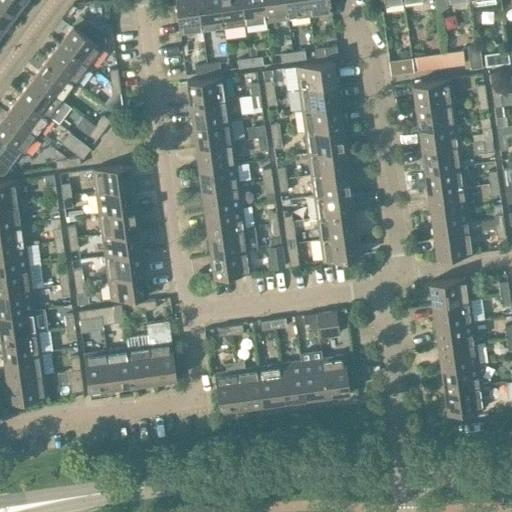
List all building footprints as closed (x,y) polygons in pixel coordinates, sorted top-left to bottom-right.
[(0,0),(0,5),(13,15),(24,0),(0,0)] [(202,30),(197,0),(175,0),(180,33),(202,30)] [(224,27),(219,0),(197,0),(202,30),(224,27)] [(245,24),(241,0),(219,0),(224,27),(245,24)] [(266,21),(263,0),(241,0),(245,24),(266,21)] [(288,18),(285,0),(263,0),(266,21),(288,18)] [(309,15),(307,0),(285,0),(288,18),(309,15)] [(332,12),(330,0),(307,0),(309,15),(332,12)] [(462,0),(435,0),(437,11),(441,10),(446,7),(446,2),(462,0)] [(502,6),(500,0),(468,0),(470,11),(502,6)] [(0,30),(1,31),(13,15),(0,5),(0,30)] [(87,22),(81,30),(73,24),(59,42),(89,65),(103,46),(101,45),(105,40),(103,32),(90,22),(87,22)] [(89,65),(59,42),(46,59),(76,82),(89,65)] [(324,46),(325,55),(338,53),(336,45),(324,46)] [(479,45),(467,47),(470,67),(482,65),(479,45)] [(305,49),(292,51),(294,60),(306,58),(305,49)] [(294,60),(292,51),(280,52),(282,61),(294,60)] [(464,63),(462,52),(443,54),(444,65),(464,63)] [(444,65),(443,54),(412,59),(413,70),(444,65)] [(262,55),(250,57),(251,66),(263,64),(262,55)] [(251,66),(250,57),(238,58),(239,67),(251,66)] [(413,70),(412,59),(411,57),(389,60),(391,74),(413,71),(413,70)] [(63,99),(76,82),(46,59),(33,76),(63,99)] [(336,82),(333,60),(296,65),(299,88),(336,82)] [(219,61),(207,63),(208,71),(220,70),(219,61)] [(208,71),(207,63),(195,64),(196,73),(208,71)] [(119,79),(118,67),(109,68),(111,80),(119,79)] [(227,97),(224,75),(187,80),(190,103),(227,97)] [(63,99),(33,76),(20,94),(50,116),(58,123),(71,105),(63,99)] [(413,83),(416,105),(453,100),(450,78),(413,83)] [(121,92),(119,79),(111,80),(112,93),(121,92)] [(273,79),(264,80),(266,92),(275,91),(273,79)] [(260,93),(258,81),(250,82),(251,94),(260,93)] [(499,81),(490,82),(492,94),(501,93),(499,81)] [(339,104),(336,82),(299,88),(302,109),(339,104)] [(486,95),(484,83),(476,84),(477,96),(486,95)] [(276,103),(275,91),(266,92),(268,105),(276,103)] [(262,105),(260,93),(251,94),(253,107),(262,105)] [(502,105),(501,93),(492,94),(494,106),(502,105)] [(50,116),(20,94),(7,111),(37,134),(43,138),(46,134),(40,129),(50,116)] [(488,107),(486,95),(477,96),(479,108),(488,107)] [(230,119),(227,97),(190,103),(193,124),(230,119)] [(456,121),(453,100),(416,105),(419,126),(456,121)] [(342,125),(339,104),(302,109),(305,130),(342,125)] [(23,151),(37,134),(7,111),(0,120),(0,133),(8,140),(23,151)] [(103,129),(111,119),(104,114),(96,124),(103,129)] [(233,140),(230,119),(193,124),(196,143),(196,145),(233,140)] [(459,143),(456,121),(419,126),(422,148),(459,143)] [(279,122),(270,123),(272,135),(281,134),(279,122)] [(96,139),(103,129),(96,124),(89,134),(96,139)] [(266,136),(264,124),(256,125),(257,137),(266,136)] [(505,124),(496,125),(498,137),(507,136),(505,124)] [(345,147),(342,125),(305,130),(308,152),(345,147)] [(492,138),(490,126),(482,127),(483,139),(492,138)] [(0,151),(8,140),(0,133),(0,151)] [(282,146),(281,134),(272,135),(274,147),(282,146)] [(268,148),(266,136),(257,137),(259,149),(268,148)] [(508,148),(507,136),(498,137),(500,149),(508,148)] [(494,150),(492,138),(483,139),(472,141),(474,153),(494,150)] [(236,162),(233,140),(196,145),(199,167),(236,162)] [(462,164),(459,143),(422,148),(425,169),(462,164)] [(311,174),(348,169),(345,147),(308,152),(311,174)] [(80,155),(67,157),(68,166),(81,164),(80,155)] [(68,166),(67,157),(55,158),(56,167),(68,166)] [(239,184),(236,162),(199,167),(202,189),(239,184)] [(133,185),(130,163),(93,168),(96,190),(133,185)] [(428,191),(465,186),(462,164),(425,169),(428,191)] [(285,165),(276,166),(278,178),(287,177),(285,165)] [(272,179),(270,167),(262,168),(263,180),(272,179)] [(511,174),(511,167),(502,168),(504,180),(511,179),(511,174)] [(351,190),(348,169),(311,174),(314,195),(351,190)] [(498,181),(496,169),(488,170),(489,182),(498,181)] [(288,190),(287,177),(278,178),(280,191),(288,190)] [(0,203),(20,201),(17,179),(0,180),(0,203)] [(274,192),(272,179),(263,180),(265,193),(274,192)] [(500,193),(498,181),(489,182),(491,195),(500,193)] [(70,182),(61,183),(63,195),(71,193),(70,182)] [(57,195),(55,184),(46,185),(48,197),(57,195)] [(242,205),(239,184),(202,189),(205,210),(242,205)] [(136,207),(133,185),(96,190),(99,212),(136,207)] [(468,207),(465,186),(428,191),(431,213),(468,207)] [(354,211),(351,190),(314,195),(317,216),(354,211)] [(73,206),(71,193),(63,195),(64,207),(73,206)] [(58,208),(57,195),(48,197),(50,209),(58,208)] [(0,225),(23,222),(20,201),(0,203),(0,225)] [(245,226),(242,205),(205,210),(208,231),(245,226)] [(139,228),(136,207),(99,212),(102,233),(139,228)] [(471,229),(468,207),(431,213),(434,234),(471,229)] [(291,208),(282,209),(284,221),(293,220),(291,208)] [(278,222),(276,210),(268,211),(269,223),(278,222)] [(357,233),(354,211),(317,216),(320,238),(357,233)] [(504,225),(502,212),(494,213),(495,226),(504,225)] [(294,232),(293,220),(284,221),(286,234),(294,232)] [(0,247),(26,244),(23,222),(0,225),(0,247)] [(280,234),(278,222),(269,223),(271,236),(280,234)] [(76,224),(67,226),(68,237),(77,236),(76,224)] [(254,225),(245,226),(208,231),(211,253),(248,248),(257,246),(254,225)] [(507,245),(504,225),(495,226),(498,246),(507,245)] [(63,238),(61,226),(52,228),(54,239),(63,238)] [(142,249),(139,228),(102,233),(105,255),(142,249)] [(474,252),(471,229),(434,234),(437,257),(474,252)] [(360,255),(357,233),(320,238),(323,260),(360,255)] [(79,249),(77,236),(68,237),(70,250),(79,249)] [(64,251),(63,238),(54,239),(56,252),(64,251)] [(39,242),(26,244),(0,247),(0,269),(29,265),(42,264),(39,242)] [(284,266),(281,243),(266,245),(268,256),(266,256),(264,259),(265,265),(269,268),(284,266)] [(251,270),(248,248),(211,253),(214,276),(251,270)] [(145,271),(142,249),(105,255),(108,276),(145,271)] [(297,252),(288,253),(290,265),(299,264),(297,252)] [(0,291),(32,287),(29,265),(0,269),(0,291)] [(81,267),(73,268),(74,281),(83,279),(81,267)] [(69,281),(67,269),(58,270),(60,283),(69,281)] [(148,294),(145,271),(108,276),(111,299),(148,294)] [(469,298),(466,276),(429,281),(432,303),(469,298)] [(85,292),(83,279),(74,281),(76,293),(85,292)] [(509,292),(507,280),(498,281),(500,293),(509,292)] [(70,294),(69,281),(60,283),(62,295),(70,294)] [(0,313),(35,309),(32,287),(0,291),(0,313)] [(510,304),(509,292),(500,293),(502,305),(510,304)] [(472,320),(469,298),(432,303),(435,325),(472,320)] [(156,307),(155,299),(143,300),(144,309),(156,307)] [(144,309),(143,300),(131,302),(132,311),(144,309)] [(44,307),(35,309),(0,313),(0,330),(1,335),(38,330),(47,329),(44,307)] [(101,315),(100,307),(78,310),(79,319),(101,315)] [(339,332),(336,310),(317,313),(320,335),(339,332)] [(317,321),(316,313),(316,312),(303,314),(305,323),(317,321)] [(75,325),(73,313),(64,314),(66,326),(75,325)] [(114,314),(101,315),(103,324),(115,322),(114,314)] [(287,325),(285,317),(273,318),(274,327),(287,325)] [(274,327),(273,318),(261,320),(262,329),(274,327)] [(176,377),(169,319),(146,323),(148,333),(149,343),(154,380),(176,377)] [(475,341),(472,320),(435,325),(438,346),(475,341)] [(244,331),(242,322),(230,324),(231,333),(244,331)] [(231,333),(230,324),(218,326),(219,335),(231,333)] [(76,337),(75,325),(66,326),(68,338),(76,337)] [(41,351),(38,330),(1,335),(4,356),(41,351)] [(154,380),(149,343),(148,333),(126,336),(127,346),(133,383),(154,380)] [(478,363),(475,341),(438,346),(441,368),(478,363)] [(133,383),(127,346),(106,350),(111,386),(133,383)] [(111,386),(106,350),(84,353),(89,389),(111,386)] [(44,373),(41,351),(4,356),(7,378),(44,373)] [(344,354),(322,357),(327,394),(350,391),(344,354)] [(81,368),(79,355),(70,356),(72,369),(81,368)] [(327,394),(322,357),(301,360),(306,397),(327,394)] [(306,397),(301,360),(279,363),(284,400),(306,397)] [(284,400),(279,363),(258,366),(263,403),(284,400)] [(481,384),(478,363),(441,368),(444,389),(481,384)] [(263,403),(258,366),(236,369),(242,406),(263,403)] [(81,368),(72,369),(68,369),(71,391),(84,390),(81,368)] [(242,406),(236,369),(214,372),(219,409),(242,406)] [(47,395),(44,373),(7,378),(10,400),(47,395)] [(489,383),(481,384),(444,389),(447,412),(484,406),(482,388),(489,387),(489,383)]
